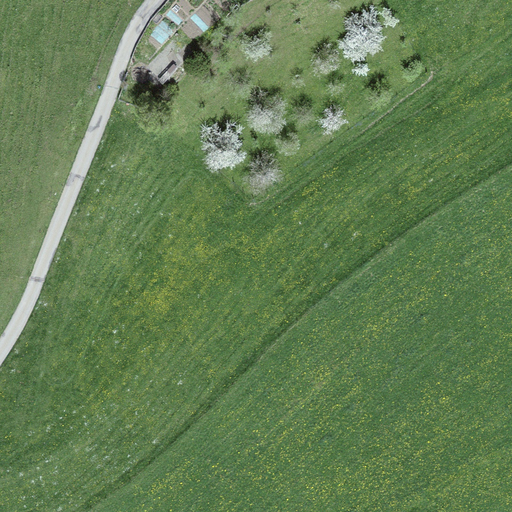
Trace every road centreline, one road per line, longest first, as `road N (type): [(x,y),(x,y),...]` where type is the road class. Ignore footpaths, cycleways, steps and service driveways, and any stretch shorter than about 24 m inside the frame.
road 1 (track): [(66,511),(153,451),(313,294),(394,230),(511,156)]
road 2 (unclassified): [(156,0),(137,20),(0,356)]
